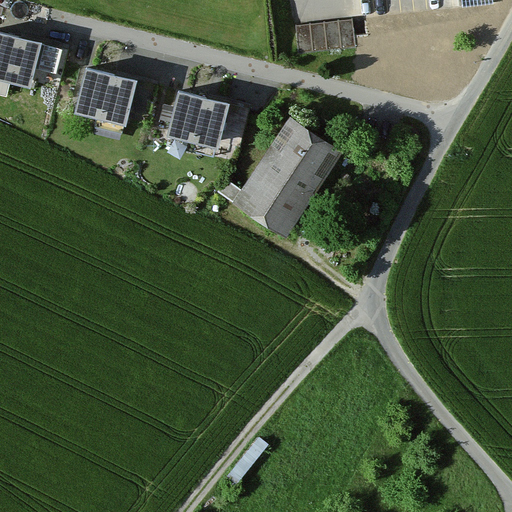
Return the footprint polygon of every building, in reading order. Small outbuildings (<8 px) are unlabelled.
[(300,28),(303,58),(356,52),(353,23),(300,28)] [(45,44),(0,32),(0,81),(33,90),(45,44)] [(140,82),(88,71),(78,115),(130,126),(140,82)] [(233,106),(182,95),(172,138),(223,150),(233,106)] [(293,125),(239,207),(288,239),(342,157),(293,125)]
